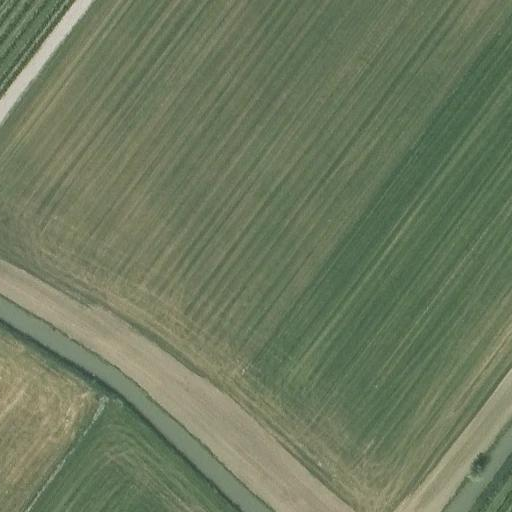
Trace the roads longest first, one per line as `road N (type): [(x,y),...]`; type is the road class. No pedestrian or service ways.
road 1 (track): [(0,281),(158,387),(291,511)]
road 2 (track): [(89,0),(0,119)]
